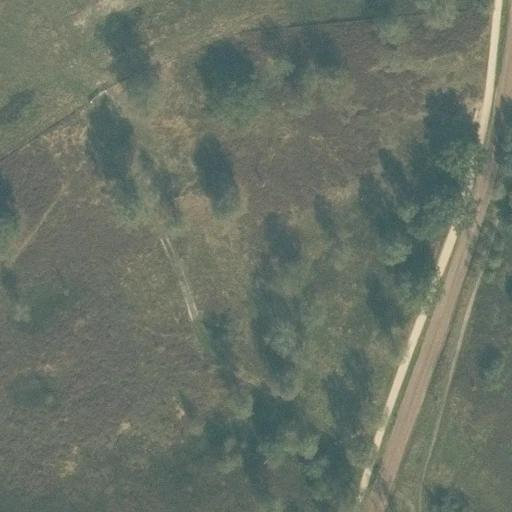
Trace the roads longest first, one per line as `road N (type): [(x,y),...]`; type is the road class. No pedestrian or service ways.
road 1 (track): [(370,462),(285,399),(224,369),(198,330),(188,288),(146,207),(138,132),(101,94)]
road 2 (track): [(511,50),(492,155),(374,511)]
road 3 (track): [(418,511),(423,463),(511,168)]
road 4 (track): [(138,132),(189,189),(188,288)]
